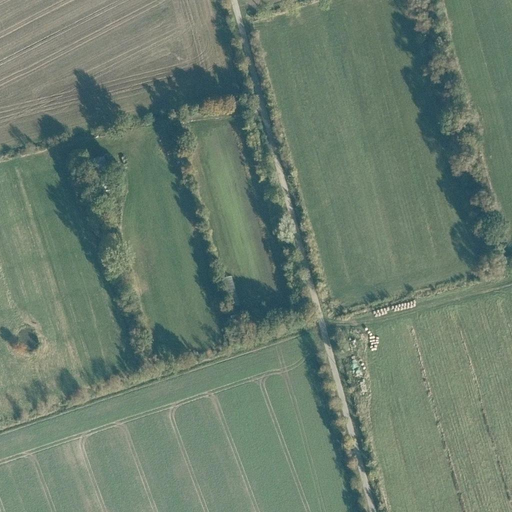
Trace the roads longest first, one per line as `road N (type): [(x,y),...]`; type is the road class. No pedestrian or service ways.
road 1 (residential): [(234,0),(371,511)]
road 2 (track): [(262,109),(124,138),(103,150)]
